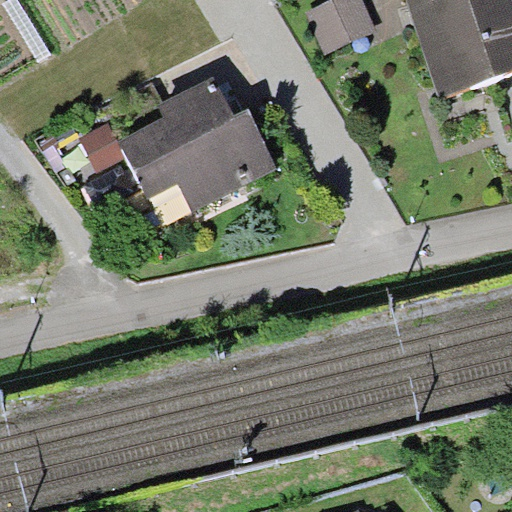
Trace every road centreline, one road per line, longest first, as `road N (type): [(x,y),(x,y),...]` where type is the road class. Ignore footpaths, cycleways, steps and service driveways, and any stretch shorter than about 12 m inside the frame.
road 1 (residential): [(129,302),(511,223)]
road 2 (residential): [(129,302),(0,126)]
road 3 (residential): [(0,329),(129,302)]
